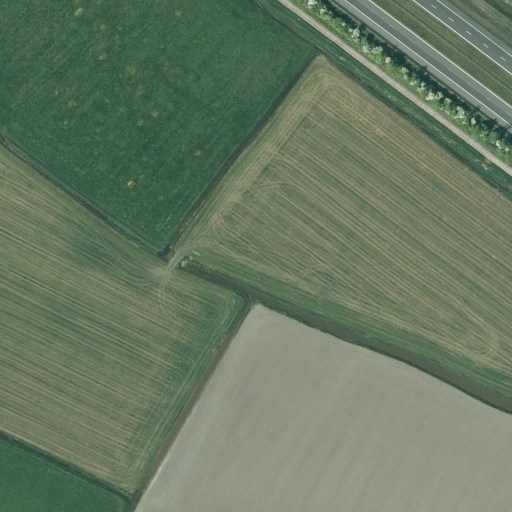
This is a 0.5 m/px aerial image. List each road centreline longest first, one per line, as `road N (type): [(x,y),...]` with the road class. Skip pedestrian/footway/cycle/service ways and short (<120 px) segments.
road 1 (track): [(283,0),(511,172)]
road 2 (motorway): [(350,0),(511,122)]
